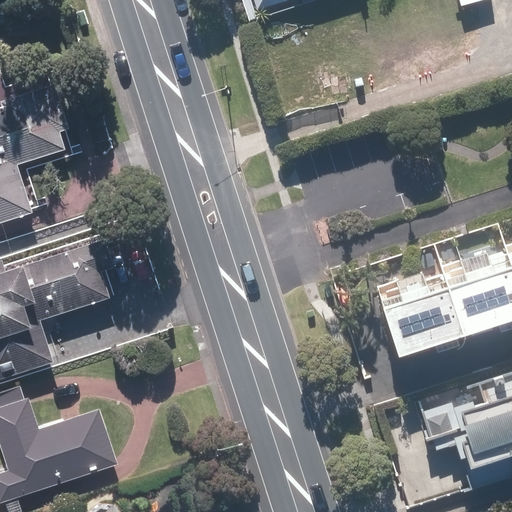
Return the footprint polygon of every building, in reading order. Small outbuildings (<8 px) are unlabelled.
[(0,72),(0,225),(40,213),(25,166),(72,151),(66,132),(77,130),(66,96),(0,116),(0,83),(3,83),(0,72)] [(0,376),(50,362),(36,319),(106,297),(98,270),(110,266),(102,238),(1,270),(0,265),(0,376)] [(511,260),(501,264),(511,301),(511,260)] [(511,312),(511,301),(501,264),(437,285),(451,332),(511,312)] [(437,285),(372,307),(386,353),(451,332),(437,285)] [(0,452),(6,469),(0,471),(0,499),(114,463),(96,408),(34,428),(26,403),(40,399),(33,380),(0,390),(0,452)] [(511,404),(454,424),(458,439),(454,440),(468,485),(510,472),(503,448),(511,444),(511,404)]
